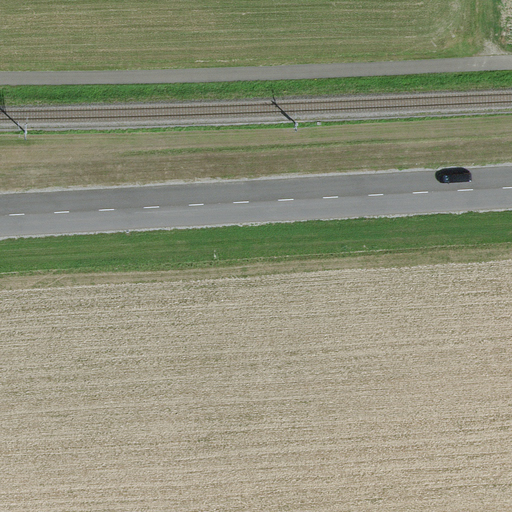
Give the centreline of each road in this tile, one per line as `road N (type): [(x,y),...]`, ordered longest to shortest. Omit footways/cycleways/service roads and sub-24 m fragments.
road 1 (primary): [(0,215),(511,186)]
road 2 (track): [(511,61),(0,77)]
